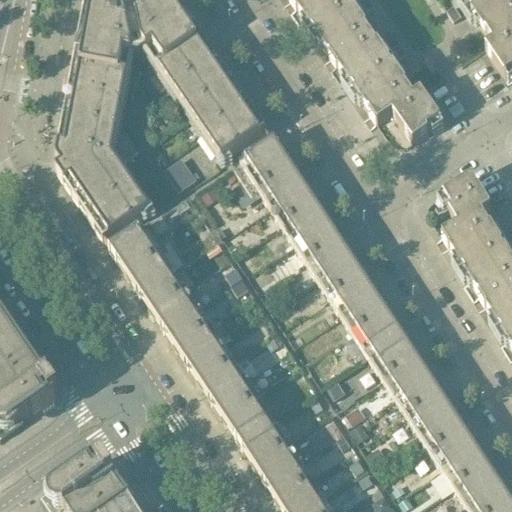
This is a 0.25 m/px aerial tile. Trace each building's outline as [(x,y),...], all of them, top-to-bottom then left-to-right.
[(60,173),(55,177),(103,248),(104,247),(140,222),(147,217),(116,171),(120,168),(137,157),(125,136),(121,136),(116,135),(126,83),(126,82),(131,53),(125,25),(124,20),(135,17),(136,23),(142,51),(158,76),(173,96),(188,118),(203,141),(221,167),(228,162),(264,137),(265,136),(248,111),(233,88),(217,66),(203,45),(171,0),(168,0),(165,2),(163,0),(93,0),(90,18),(83,17),(73,73),(55,166),(60,173)] [(349,12),(340,0),(286,0),(313,38),(349,12)] [(493,0),(459,0),(470,16),(493,0)] [(511,0),(493,0),(470,16),(492,49),(485,54),(506,85),(511,80),(511,0)] [(366,1),(359,6),(366,16),(373,11),(366,1)] [(453,27),(460,22),(453,11),(446,16),(453,27)] [(349,12),(313,38),(354,97),(390,71),(349,12)] [(392,53),(399,64),(406,59),(399,48),(392,53)] [(390,71),(354,97),(377,130),(392,120),(412,149),(441,129),(420,98),(412,103),(390,71)] [(454,121),(463,115),(458,107),(449,114),(454,121)] [(426,384),(404,349),(405,349),(404,347),(403,348),(397,340),(399,339),(398,338),(397,338),(374,304),(375,303),(374,302),(373,302),(350,268),(351,267),(350,265),(349,266),(326,232),(328,231),(327,230),(327,229),(325,230),(303,196),(304,195),(303,193),(302,194),(289,176),(291,175),(284,164),(282,164),(279,160),(280,159),(279,157),(278,158),(273,150),(274,149),(273,148),(232,174),(251,204),(258,199),(463,511),(511,511),(510,511),(498,494),(499,493),(498,491),(497,492),(475,457),(476,457),(475,455),(474,456),(451,421),(452,421),(451,419),(450,420),(427,385),(428,385),(428,384),(428,383),(426,384)] [(179,164),(161,176),(176,198),(194,185),(179,164)] [(442,242),(465,280),(503,256),(481,220),(490,215),(471,184),(439,204),(440,205),(443,203),(452,217),(448,219),(457,232),(442,242)] [(185,205),(175,212),(179,219),(190,212),(185,205)] [(161,222),(151,229),(158,240),(169,233),(161,222)] [(109,255),(108,255),(109,257),(111,256),(116,264),(115,265),(116,266),(117,266),(120,270),(119,271),(126,282),(127,282),(135,293),(140,300),(139,301),(139,302),(140,302),(141,302),(164,336),(163,337),(164,338),(165,337),(188,372),(187,372),(187,373),(188,374),(189,373),(212,408),(211,408),(211,409),(212,410),(213,409),(236,443),(235,444),(236,446),(237,445),(242,453),(241,454),(242,455),(243,455),(265,489),(264,490),(265,491),(265,492),(266,491),(279,511),(326,511),(322,505),(299,469),(278,436),(276,433),(268,422),(267,419),(245,386),(221,351),(197,315),(183,294),(193,288),(183,272),(184,271),(168,247),(164,250),(156,239),(149,228),(109,255)] [(511,270),(503,256),(465,280),(502,339),(511,332),(511,270)] [(0,314),(0,447),(25,431),(21,426),(32,420),(33,422),(54,409),(52,406),(58,402),(50,391),(50,392),(47,388),(50,387),(0,314)] [(511,332),(502,339),(511,355),(511,332)] [(271,357),(280,351),(275,341),(265,348),(271,357)] [(345,422),(352,432),(366,424),(358,413),(345,422)] [(361,429),(349,437),(357,450),(369,442),(361,429)] [(351,452),(344,441),(336,445),(344,457),(351,452)] [(378,452),(366,460),(373,470),(385,462),(378,452)] [(364,478),(357,466),(350,471),(357,482),(364,478)] [(74,483),(76,485),(67,492),(64,488),(39,505),(43,511),(120,511),(129,506),(130,504),(114,481),(111,482),(109,479),(110,478),(103,468),(97,472),(95,469),(74,483)] [(384,471),(376,476),(380,483),(389,478),(384,471)] [(373,489),(367,480),(359,485),(365,494),(373,489)] [(388,511),(389,511),(383,502),(376,507),(379,511),(388,511)] [(407,503),(397,509),(398,511),(410,511),(412,511),(407,503)]
